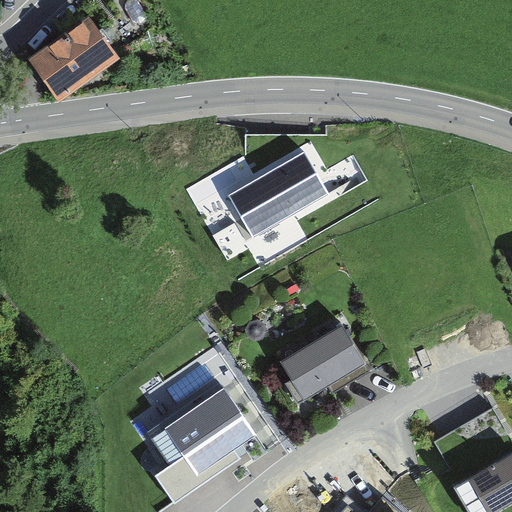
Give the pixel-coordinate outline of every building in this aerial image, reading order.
[(128,1),(126,10),(136,25),(145,25),(148,16),(138,2),(128,1)] [(89,16),(23,63),(52,105),(118,58),(89,16)] [(273,363),(299,403),(359,365),(333,325),(273,363)] [(153,470),(169,500),(266,447),(228,377),(143,424),(165,464),(153,470)] [(188,377),(163,391),(172,406),(196,392),(188,377)] [(486,511),(511,498),(511,442),(492,407),(430,441),(468,511),(486,511)]
